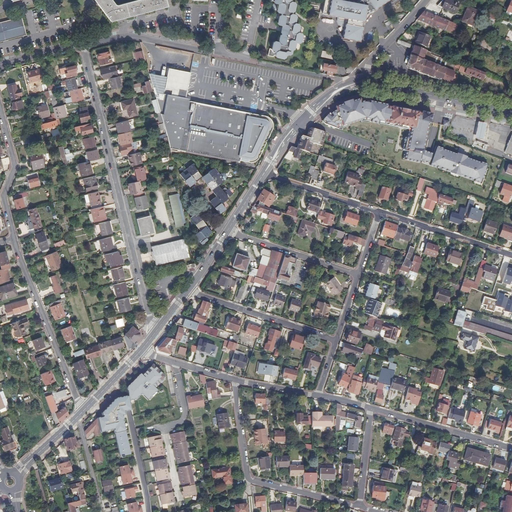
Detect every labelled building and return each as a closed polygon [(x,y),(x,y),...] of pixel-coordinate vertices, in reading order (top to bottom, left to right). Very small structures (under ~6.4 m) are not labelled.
[(95,0),(109,21),(166,7),(164,0),(137,0),(117,5),(114,4),(111,0),(95,0)] [(269,0),(271,2),(274,2),(275,4),(273,6),(272,9),(274,11),(277,12),(278,14),(281,15),(281,16),(280,17),(281,19),(280,22),(278,24),(279,26),(282,27),(284,29),(283,32),(281,33),(282,36),(280,37),(281,39),(281,42),(279,43),(276,43),(273,44),(275,46),(274,49),(273,49),(270,49),(268,56),(273,57),(275,56),(277,59),(279,57),(282,58),(283,60),(286,59),(286,57),(285,55),(286,54),(287,55),(290,56),(291,55),(290,52),(290,51),(292,51),(294,50),(293,48),(294,45),(295,44),(299,44),(301,43),(300,41),(300,38),(302,36),(301,35),(298,34),(296,32),(297,28),(299,27),(298,25),(295,24),(294,22),(294,19),(296,18),(295,16),(292,15),(292,13),(294,12),(293,10),(294,7),(295,6),(294,4),(291,3),(290,1),(289,0),(269,0)] [(356,2),(344,0),(329,0),(327,14),(327,15),(347,18),(364,21),(366,14),(367,4),(357,2),(356,2)] [(387,0),(358,0),(356,2),(357,2),(360,0),(367,0),(374,9),(387,0)] [(367,0),(360,0),(357,2),(367,4),(366,14),(374,9),(367,0)] [(460,1),(457,0),(446,0),(446,1),(444,0),(443,0),(439,6),(455,13),(460,1)] [(473,24),(478,12),(468,8),(462,21),(466,22),(466,21),(473,24)] [(457,26),(423,13),(419,17),(417,20),(454,35),(457,26)] [(364,21),(347,18),(346,22),(345,22),(342,38),(361,41),(364,21)] [(22,19),(0,24),(0,38),(25,32),(22,19)] [(430,37),(419,33),(415,43),(426,47),(430,37)] [(411,45),(398,40),(397,41),(397,43),(404,45),(404,46),(410,48),(411,45)] [(148,56),(144,43),(139,42),(142,50),(144,57),(148,56)] [(456,63),(426,51),(414,46),(413,50),(406,66),(408,69),(449,86),(453,77),(455,73),(452,72),(455,66),(456,63)] [(133,52),(135,60),(141,58),(144,57),(142,50),(133,52)] [(177,63),(179,55),(170,53),(168,60),(165,59),(161,78),(172,80),(176,62),(177,63)] [(107,60),(107,56),(98,58),(100,66),(111,63),(110,59),(107,60)] [(337,66),(323,63),(322,70),(327,71),(326,74),(332,76),(333,73),(336,73),(337,66)] [(468,68),(456,63),(455,66),(459,68),(458,71),(482,81),(483,81),(484,81),(485,78),(484,77),(485,74),(468,68)] [(350,74),(356,68),(352,64),(350,67),(349,66),(345,70),(350,74)] [(75,65),(66,67),(68,77),(76,75),(75,70),(76,70),(75,65)] [(116,77),(114,65),(108,67),(108,68),(100,70),(103,79),(110,77),(111,78),(116,77)] [(29,83),(41,80),(38,69),(26,73),(29,83)] [(121,87),(119,76),(116,77),(111,78),(108,79),(110,90),(121,87)] [(73,78),(65,80),(65,81),(60,82),(61,86),(65,85),(65,87),(66,86),(68,92),(69,92),(76,90),(73,78)] [(143,93),(151,91),(148,81),(144,82),(145,85),(141,86),(143,93)] [(18,97),(17,91),(15,84),(8,86),(11,99),(19,98),(18,97)] [(76,90),(69,92),(70,98),(64,99),(65,104),(83,100),(80,89),(76,90)] [(194,102),(190,101),(190,99),(185,98),(186,95),(175,94),(175,96),(164,94),(162,100),(155,98),(155,99),(159,112),(162,123),(165,134),(167,140),(168,145),(169,148),(178,150),(239,162),(240,160),(250,162),(251,162),(253,162),(255,161),(257,160),(258,159),(259,157),(272,130),(272,126),(272,124),(271,121),(271,119),(270,118),(265,116),(259,115),(255,114),(194,102)] [(133,99),(121,102),(123,110),(127,109),(129,117),(136,115),(133,99)] [(156,113),(159,112),(155,99),(151,100),(155,113),(156,113)] [(429,165),(437,167),(451,171),(451,172),(460,175),(460,174),(474,179),(474,180),(482,183),(488,164),(480,161),(480,162),(466,157),(467,156),(457,153),(457,154),(443,149),(443,148),(436,146),(433,154),(423,150),(429,123),(430,123),(431,114),(422,112),(421,114),(418,113),(419,112),(410,110),(411,109),(400,107),(400,108),(392,106),(391,107),(387,107),(388,105),(369,102),(368,102),(364,101),(360,102),(359,99),(351,102),(351,100),(343,103),(343,104),(335,107),(336,110),(333,112),(330,115),(329,113),(321,122),(325,125),(335,129),(336,125),(341,124),(341,126),(342,126),(347,125),(360,120),(364,119),(370,120),(369,122),(378,124),(378,121),(399,125),(398,127),(404,128),(404,126),(411,127),(409,138),(407,138),(405,150),(405,151),(407,151),(405,159),(421,162),(421,160),(430,163),(429,165)] [(21,101),(12,104),(14,111),(23,108),(21,101)] [(46,104),(37,106),(39,117),(45,115),(46,117),(49,116),(46,104)] [(54,113),(55,120),(55,121),(58,120),(67,117),(63,106),(57,108),(53,109),(54,113)] [(47,118),(48,122),(55,120),(54,113),(50,114),(51,117),(47,118)] [(87,113),(79,115),(80,123),(84,122),(84,119),(89,118),(87,113)] [(48,122),(40,124),(41,129),(48,127),(48,129),(54,127),(54,126),(57,125),(57,124),(55,121),(55,120),(48,122)] [(118,134),(129,131),(126,120),(116,123),(118,134)] [(482,139),(486,123),(478,121),(473,137),(482,139)] [(90,124),(74,128),(75,133),(81,131),(82,135),(92,132),(90,124)] [(301,137),(322,145),(326,133),(311,128),(308,130),(306,137),(302,136),(301,137)] [(130,143),(131,143),(129,131),(118,134),(117,134),(120,146),(130,143)] [(82,146),(83,150),(95,147),(94,143),(94,140),(93,137),(82,140),(84,146),(82,146)] [(322,145),(301,137),(300,138),(299,140),(298,139),(298,142),(297,142),(296,145),(297,145),(297,148),(309,152),(312,143),(321,146),(322,145)] [(130,144),(119,147),(121,155),(132,152),(131,150),(137,148),(136,141),(131,143),(130,143),(130,144)] [(286,155),(284,158),(290,160),(292,157),(294,157),(294,158),(297,159),(297,158),(298,159),(301,150),(297,148),(291,146),(290,148),(288,151),(286,155)] [(87,153),(89,162),(99,159),(97,151),(87,153)] [(130,166),(141,163),(138,153),(126,155),(127,160),(129,159),(130,166)] [(67,162),(67,163),(72,162),(71,159),(73,159),(72,154),(69,154),(65,156),(66,160),(67,162)] [(40,155),(29,157),(32,170),(43,167),(40,155)] [(9,161),(8,157),(0,159),(1,160),(0,160),(0,168),(2,168),(2,166),(9,164),(9,161)] [(89,162),(78,165),(80,177),(91,174),(90,167),(89,162)] [(191,164),(185,168),(195,181),(201,176),(191,164)] [(335,167),(325,164),(323,171),(332,174),(335,167)] [(134,168),(137,181),(139,181),(145,179),(142,166),(134,168)] [(206,183),(218,173),(213,167),(201,176),(206,183)] [(195,181),(185,168),(178,173),(188,186),(195,181)] [(359,190),(361,183),(362,182),(358,180),(359,176),(348,172),(344,182),(349,183),(353,185),(352,186),(356,187),(355,189),(359,190)] [(36,173),(26,176),(30,189),(40,186),(36,173)] [(224,179),(218,173),(206,183),(211,189),(217,184),(224,179)] [(94,177),(83,180),(86,192),(97,189),(94,177)] [(421,191),(425,180),(420,178),(416,187),(418,188),(417,190),(421,191)] [(127,184),(130,195),(133,194),(142,192),(139,181),(137,181),(127,184)] [(359,190),(357,196),(361,197),(365,188),(366,185),(361,183),(359,190)] [(222,189),(217,184),(211,189),(216,195),(221,201),(232,193),(227,188),(226,188),(225,187),(222,189)] [(511,187),(504,184),(500,194),(504,195),(502,201),(508,203),(511,192),(511,187)] [(383,199),(389,201),(389,200),(390,197),(388,196),(391,190),(383,187),(379,198),(380,199),(381,200),(383,199)] [(434,204),(437,205),(437,204),(438,200),(439,196),(440,194),(435,193),(436,190),(427,187),(425,193),(429,195),(424,210),(432,212),(434,204)] [(274,197),(263,190),(260,195),(254,204),(262,207),(263,204),(267,207),(274,197)] [(98,192),(87,194),(90,206),(101,204),(98,192)] [(142,192),(133,194),(137,210),(148,207),(144,192),(142,192)] [(25,193),(16,195),(17,199),(15,200),(17,208),(25,206),(23,198),(27,197),(25,193)] [(407,202),(409,197),(398,193),(395,201),(400,202),(401,200),(407,202)] [(186,223),(179,194),(168,196),(175,228),(183,226),(183,224),(186,223)] [(226,208),(221,201),(216,195),(209,200),(220,213),(226,208)] [(453,200),(439,196),(438,200),(437,204),(441,206),(442,203),(451,206),(453,200)] [(319,211),(321,203),(309,199),(307,208),(318,212),(319,211)] [(466,208),(465,210),(468,211),(466,218),(479,222),(482,212),(470,208),(472,201),(468,200),(466,208)] [(262,207),(254,204),(250,210),(249,213),(255,214),(256,214),(258,211),(262,212),(261,218),(266,219),(267,218),(278,221),(281,213),(262,207)] [(91,209),(93,221),(105,219),(103,206),(101,207),(91,209)] [(291,215),(293,208),(288,206),(285,214),(291,216),(291,215)] [(449,221),(460,225),(463,217),(465,210),(466,208),(461,207),(458,215),(452,213),(449,221)] [(36,209),(29,211),(35,230),(42,227),(36,209)] [(322,220),(322,223),(332,226),(335,216),(325,213),(319,211),(318,212),(316,218),(322,220)] [(199,230),(205,224),(195,212),(189,217),(199,230)] [(359,216),(347,213),(344,222),(356,225),(359,216)] [(150,216),(137,219),(141,236),(154,233),(150,216)] [(314,224),(302,220),(297,233),(304,236),(306,229),(313,231),(315,224),(314,224)] [(109,221),(98,223),(101,236),(112,233),(109,221)] [(397,229),(398,226),(386,222),(382,234),(394,238),(397,229)] [(24,223),(17,225),(20,234),(27,232),(24,223)] [(494,235),(496,227),(486,223),(483,231),(494,235)] [(211,231),(205,224),(199,230),(193,234),(201,244),(206,240),(203,237),(211,231)] [(511,240),(511,229),(503,226),(499,237),(511,240)] [(343,233),(336,231),(330,229),(328,234),(335,236),(335,235),(342,237),(343,233)] [(402,230),(397,229),(394,238),(394,239),(398,241),(399,238),(408,241),(411,233),(407,232),(408,231),(402,229),(402,230)] [(44,233),(36,235),(41,251),(49,248),(44,233)] [(344,238),(344,239),(343,242),(351,245),(352,241),(359,244),(360,239),(345,234),(344,238)] [(98,240),(102,252),(113,249),(110,237),(98,240)] [(184,237),(151,246),(156,264),(189,256),(184,237)] [(439,247),(427,243),(424,253),(436,257),(439,247)] [(414,247),(410,246),(408,252),(406,255),(403,262),(402,264),(411,267),(413,259),(410,258),(414,247)] [(275,284),(277,279),(284,256),(272,251),(271,252),(260,249),(258,255),(262,256),(269,259),(267,266),(262,280),(265,281),(270,282),(275,284)] [(117,251),(105,254),(106,259),(109,258),(110,266),(111,266),(112,268),(121,266),(121,263),(123,263),(122,259),(119,259),(117,251)] [(458,268),(462,255),(450,251),(446,264),(458,268)] [(0,266),(9,264),(6,253),(0,254),(0,266)] [(56,253),(46,256),(47,261),(51,272),(62,268),(56,253)] [(244,272),(243,274),(246,275),(247,273),(245,273),(250,259),(236,255),(236,256),(233,254),(229,266),(232,267),(232,268),(244,272)] [(391,258),(381,255),(376,271),(385,275),(391,258)] [(415,255),(413,259),(411,267),(402,264),(401,268),(408,270),(409,269),(411,269),(410,273),(417,275),(419,270),(422,259),(419,258),(420,257),(415,255)] [(260,264),(267,266),(269,259),(262,256),(259,264),(260,264)] [(295,265),(297,260),(284,256),(277,279),(278,280),(279,278),(288,281),(289,276),(285,275),(289,262),(295,265)] [(465,280),(464,280),(461,289),(470,292),(472,288),(477,290),(487,261),(483,260),(481,267),(482,267),(477,283),(469,280),(469,279),(466,278),(465,280)] [(0,266),(0,281),(9,279),(10,279),(8,273),(5,274),(4,271),(7,270),(10,269),(9,264),(0,266)] [(262,280),(267,266),(260,264),(256,278),(262,280)] [(493,281),(498,267),(493,265),(492,267),(488,266),(484,278),(493,281)] [(112,268),(111,268),(114,280),(124,278),(121,266),(112,268)] [(233,271),(221,267),(219,271),(232,275),(233,271)] [(250,268),(248,275),(249,275),(255,278),(257,271),(250,268)] [(264,285),(265,281),(262,280),(256,278),(255,278),(249,275),(246,283),(250,285),(251,283),(263,287),(264,285)] [(55,276),(50,277),(53,288),(52,288),(54,293),(60,291),(55,276)] [(221,277),(218,286),(228,289),(229,286),(233,288),(234,285),(238,286),(240,280),(236,278),(235,282),(230,280),(231,280),(221,277)] [(342,290),(333,278),(325,284),(331,292),(332,292),(335,295),(342,290)] [(125,281),(114,284),(117,296),(127,293),(125,281)] [(243,282),(240,292),(239,292),(237,299),(241,300),(246,283),(243,282)] [(266,291),(272,293),(275,284),(270,282),(268,287),(267,287),(266,291)] [(3,301),(17,296),(13,284),(0,288),(0,297),(2,297),(3,301)] [(278,285),(275,284),(272,293),(270,300),(274,301),(273,305),(282,308),(285,298),(276,294),(277,291),(276,291),(278,285)] [(377,289),(369,286),(366,295),(374,297),(377,289)] [(447,303),(451,292),(439,288),(435,299),(447,303)] [(266,301),(269,293),(257,289),(255,297),(266,301)] [(127,297),(118,299),(121,311),(130,309),(127,297)] [(25,300),(11,305),(11,309),(5,311),(7,316),(28,310),(25,300)] [(59,300),(49,304),(55,320),(65,316),(59,300)] [(298,312),(301,303),(292,300),(289,309),(298,312)] [(382,303),(371,300),(367,314),(371,315),(378,317),(382,303)] [(206,312),(209,303),(202,301),(199,309),(198,309),(196,314),(195,314),(193,319),(203,323),(207,312),(206,312)] [(327,314),(330,306),(317,302),(314,313),(314,318),(328,317),(327,314)] [(511,343),(511,335),(463,320),(466,313),(459,310),(454,325),(473,331),(511,343)] [(248,316),(246,315),(240,336),(238,342),(239,342),(242,333),(245,334),(250,321),(259,324),(260,320),(248,316)] [(372,332),(373,330),(378,318),(379,317),(378,317),(371,315),(369,319),(371,319),(368,327),(366,326),(365,330),(372,332)] [(122,318),(115,320),(118,328),(122,327),(124,326),(122,318)] [(201,332),(215,337),(216,333),(213,332),(214,329),(181,318),(180,321),(179,320),(177,324),(201,332)] [(238,332),(241,321),(236,320),(236,321),(228,318),(225,328),(238,332)] [(384,324),(385,320),(378,318),(373,330),(381,332),(380,334),(382,336),(384,337),(384,338),(395,341),(398,329),(384,324)] [(25,319),(13,323),(18,337),(24,335),(22,330),(23,329),(24,327),(28,325),(25,319)] [(511,328),(511,324),(495,319),(494,323),(511,328)] [(70,326),(62,329),(66,341),(75,338),(70,326)] [(133,327),(126,334),(135,342),(140,337),(139,332),(133,327)] [(178,328),(174,340),(178,341),(182,329),(178,328)] [(275,348),(280,333),(269,329),(267,335),(268,335),(265,343),(263,348),(270,351),(272,347),(275,348)] [(361,334),(351,331),(347,341),(357,345),(359,341),(361,342),(363,336),(361,335),(361,334)] [(466,347),(476,350),(479,338),(464,333),(461,341),(467,342),(466,347)] [(240,336),(234,334),(231,342),(237,344),(238,342),(240,336)] [(124,336),(129,352),(137,345),(134,343),(132,340),(129,338),(126,335),(124,336)] [(300,350),(304,339),(299,336),(298,338),(293,336),(289,346),(300,350)] [(110,340),(113,349),(124,345),(121,337),(110,340)] [(174,340),(165,337),(155,347),(157,353),(168,356),(171,345),(173,346),(175,342),(177,343),(177,344),(190,348),(190,351),(195,353),(196,349),(196,347),(178,341),(174,340)] [(40,339),(31,342),(34,351),(44,347),(40,339)] [(101,353),(113,349),(110,340),(98,344),(101,353)] [(237,344),(231,342),(223,340),(221,345),(227,347),(227,348),(235,351),(237,344)] [(203,342),(198,341),(196,347),(196,349),(205,352),(206,350),(210,351),(213,352),(215,346),(203,342)] [(364,350),(341,342),(339,347),(344,348),(342,353),(360,358),(363,352),(364,350)] [(367,344),(364,350),(363,352),(372,354),(375,346),(367,344)] [(83,350),(84,353),(86,358),(92,356),(93,357),(100,355),(97,345),(83,350)] [(185,356),(187,349),(179,347),(177,354),(185,356)] [(317,367),(319,358),(313,356),(313,355),(308,353),(306,360),(305,360),(303,367),(310,369),(311,365),(317,367)] [(248,359),(234,354),(230,364),(236,366),(237,365),(244,367),(248,359)] [(42,356),(35,359),(38,368),(46,365),(42,356)] [(82,360),(72,364),(78,378),(88,374),(82,360)] [(143,372),(141,370),(128,384),(132,401),(137,399),(141,395),(146,400),(150,400),(157,393),(158,388),(156,386),(167,375),(153,361),(143,372)] [(277,367),(260,364),(258,374),(275,377),(277,367)] [(390,369),(390,371),(397,373),(399,366),(392,364),(390,369)] [(429,378),(426,377),(425,382),(439,387),(441,382),(444,372),(433,368),(429,378)] [(294,372),(284,369),(281,378),(290,380),(292,375),(293,375),(294,372)] [(340,385),(347,389),(355,371),(351,369),(348,376),(345,374),(340,385)] [(385,385),(390,371),(383,369),(380,381),(377,390),(379,391),(379,390),(384,392),(386,386),(385,386),(385,385)] [(51,376),(49,371),(40,375),(44,386),(53,383),(50,376),(51,376)] [(392,388),(395,379),(397,373),(390,371),(385,385),(392,388)] [(372,391),(376,392),(377,390),(380,381),(369,377),(369,379),(367,386),(366,387),(370,389),(373,389),(372,391)] [(404,393),(407,383),(395,379),(392,388),(391,389),(404,393)] [(204,383),(207,399),(218,398),(217,392),(213,392),(212,391),(213,391),(212,381),(211,382),(211,380),(207,381),(207,382),(204,383)] [(359,395),(362,384),(354,381),(352,388),(350,388),(349,392),(359,395)] [(470,392),(472,383),(466,381),(463,390),(470,392)] [(337,396),(343,397),(346,391),(341,389),(338,387),(335,394),(338,395),(337,396)] [(413,404),(418,406),(421,394),(417,392),(417,391),(408,388),(404,400),(411,402),(413,403),(413,404)] [(383,404),(385,397),(382,396),(384,392),(379,390),(379,391),(376,402),(383,404)] [(61,398),(59,393),(56,394),(45,398),(51,414),(55,412),(57,411),(53,401),(61,398)] [(185,394),(188,406),(202,403),(201,394),(195,394),(195,393),(189,394),(189,393),(185,394)] [(437,403),(435,411),(446,414),(448,406),(440,404),(443,395),(440,394),(437,403)] [(264,412),(267,412),(266,404),(264,404),(264,395),(255,395),(255,404),(263,404),(264,412)] [(123,420),(124,419),(123,415),(125,414),(125,411),(128,410),(131,410),(128,396),(125,397),(115,399),(101,413),(102,417),(96,419),(99,432),(113,429),(120,457),(121,457),(122,458),(125,458),(124,456),(131,454),(123,420)] [(340,405),(336,405),(336,415),(346,418),(345,419),(354,421),(354,423),(355,423),(354,428),(360,429),(362,418),(360,417),(347,413),(347,414),(340,412),(340,405)] [(56,427),(68,416),(64,408),(56,414),(56,415),(57,420),(54,422),(56,427)] [(229,426),(227,413),(217,414),(219,427),(229,426)] [(312,425),(312,427),(332,427),(332,419),(326,419),(326,417),(321,417),(321,413),(312,413),(312,416),(312,425)] [(481,416),(471,413),(468,424),(478,427),(481,416)] [(298,425),(312,425),(312,416),(303,416),(302,414),(297,414),(298,425)] [(99,432),(96,419),(84,431),(86,438),(93,430),(94,436),(100,435),(99,432)] [(501,425),(490,421),(488,430),(498,433),(501,425)] [(391,435),(393,426),(384,423),(382,432),(391,435)] [(406,436),(407,432),(404,432),(405,430),(396,427),(392,440),(393,441),(396,442),(395,445),(394,446),(400,447),(403,436),(406,436)] [(7,436),(8,435),(10,434),(8,428),(1,431),(5,440),(1,441),(6,452),(15,448),(13,442),(16,441),(14,436),(9,438),(8,439),(7,436)] [(256,439),(255,439),(255,445),(268,444),(266,430),(255,431),(256,439)] [(284,441),(284,432),(279,432),(279,431),(274,432),(274,442),(284,441)] [(173,444),(185,442),(183,432),(170,434),(171,439),(172,438),(173,444)] [(147,438),(149,448),(161,446),(160,440),(161,440),(160,435),(147,438)] [(356,452),(358,437),(349,436),(347,450),(356,452)] [(83,446),(81,439),(75,441),(74,437),(64,439),(67,450),(83,446)] [(433,454),(436,443),(431,442),(431,441),(427,440),(423,439),(421,448),(417,447),(416,450),(419,451),(419,453),(427,456),(427,454),(428,453),(433,454)] [(174,455),(187,452),(185,442),(173,444),(175,450),(174,451),(174,455)] [(446,459),(448,451),(450,446),(440,443),(438,451),(444,453),(443,458),(446,459)] [(152,458),(165,455),(164,452),(162,452),(161,446),(149,448),(152,458)] [(100,449),(93,450),(96,462),(102,460),(100,449)] [(487,466),(490,456),(483,454),(483,453),(475,450),(474,452),(467,450),(464,460),(487,466)] [(458,469),(459,464),(455,463),(458,454),(448,451),(446,459),(450,460),(449,466),(458,469)] [(174,455),(175,459),(176,458),(178,464),(189,462),(187,452),(174,455)] [(270,468),(268,457),(257,458),(259,470),(270,468)] [(276,467),(289,467),(289,457),(276,457),(276,467)] [(503,470),(506,460),(496,458),(494,468),(503,470)] [(152,462),(154,472),(166,470),(165,463),(166,463),(165,459),(152,462)] [(70,473),(67,462),(58,465),(60,475),(70,473)] [(351,487),(353,465),(344,464),(341,490),(346,490),(347,487),(351,487)] [(128,465),(119,467),(123,485),(132,483),(131,478),(135,477),(133,469),(129,470),(128,465)] [(179,478),(192,476),(190,466),(179,468),(180,474),(178,474),(179,478)] [(289,467),(290,476),(296,476),(296,475),(304,475),(304,474),(305,467),(289,467)] [(231,483),(229,468),(211,470),(212,477),(222,476),(224,483),(231,483)] [(391,483),(394,471),(384,468),(381,480),(391,483)] [(321,479),(335,479),(336,469),(321,469),(321,479)] [(157,483),(170,479),(169,475),(167,475),(166,470),(154,472),(157,483)] [(304,475),(304,484),(307,484),(307,483),(317,483),(317,474),(304,474),(304,475)] [(183,488),(194,486),(192,476),(179,478),(180,482),(181,482),(183,488)] [(60,481),(60,478),(48,481),(50,492),(62,489),(60,481)] [(112,491),(110,480),(101,482),(102,489),(103,488),(104,492),(112,491)] [(384,484),(375,482),(374,487),(373,487),(371,498),(375,499),(375,500),(384,501),(386,488),(383,488),(384,484)] [(79,501),(83,499),(81,490),(79,483),(69,485),(71,492),(76,490),(79,501)] [(157,486),(159,496),(171,493),(170,488),(171,487),(170,483),(157,486)] [(419,498),(421,488),(410,485),(408,496),(412,498),(413,496),(419,498)] [(196,496),(194,486),(183,488),(184,494),(183,494),(184,499),(196,496)] [(137,487),(124,490),(126,499),(135,497),(134,492),(138,491),(137,487)] [(162,506),(175,503),(174,499),(172,499),(171,493),(159,496),(162,506)] [(511,511),(511,496),(506,495),(502,511),(503,511),(511,511)] [(264,511),(266,511),(265,496),(255,497),(256,508),(261,507),(261,511),(264,511)] [(74,511),(73,507),(85,504),(83,499),(79,501),(67,504),(66,504),(68,511),(74,511)] [(434,511),(436,504),(433,504),(433,503),(430,502),(430,500),(429,499),(427,499),(425,501),(422,500),(420,510),(423,511),(434,511)] [(290,511),(294,511),(296,503),(286,501),(285,511),(290,511)] [(136,502),(127,504),(128,511),(142,511),(141,507),(137,508),(136,502)]
